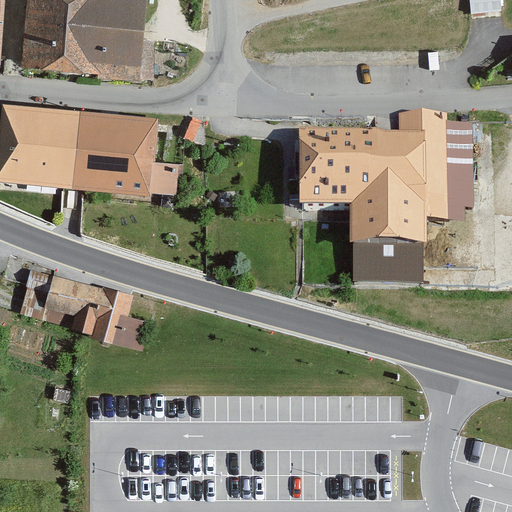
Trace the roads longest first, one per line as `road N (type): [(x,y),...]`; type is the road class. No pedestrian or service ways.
road 1 (secondary): [(511,376),(135,276),(0,227)]
road 2 (residential): [(511,96),(220,98)]
road 3 (residential): [(220,98),(0,87)]
